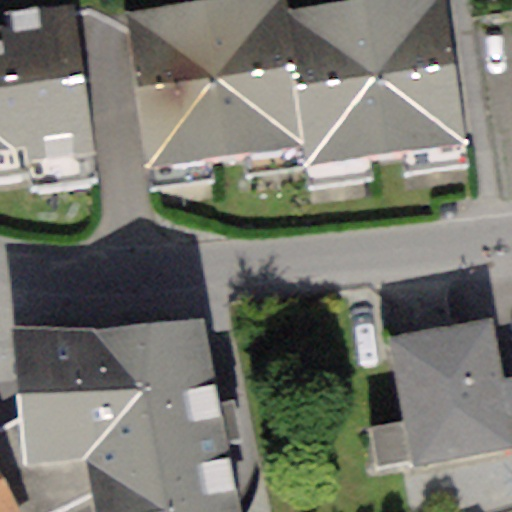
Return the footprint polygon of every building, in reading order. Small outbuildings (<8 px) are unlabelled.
[(285,0),(237,0),(125,15),(145,168),(307,147),(288,11),(285,0)] [(447,0),(365,0),(288,11),(307,147),(309,162),(467,139),(447,0)] [(0,175),(27,172),(29,184),(100,174),(74,3),(9,12),(11,25),(0,26),(0,175)] [(97,329),(11,325),(17,422),(0,429),(0,474),(19,511),(45,511),(89,493),(92,511),(236,511),(199,319),(97,329)] [(490,324),(392,342),(414,464),(511,445),(511,381),(501,383),(490,324)] [(0,511),(19,511),(0,474),(0,511)]
